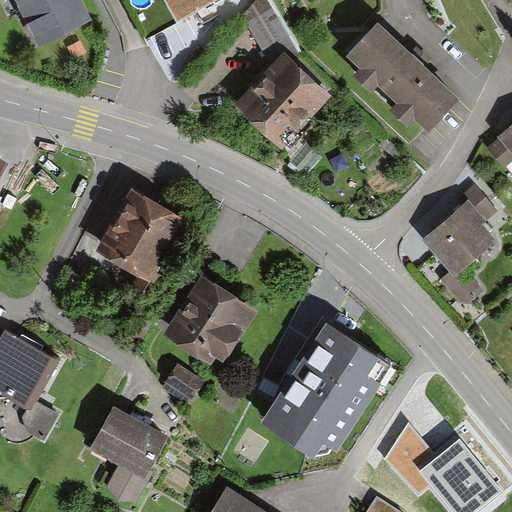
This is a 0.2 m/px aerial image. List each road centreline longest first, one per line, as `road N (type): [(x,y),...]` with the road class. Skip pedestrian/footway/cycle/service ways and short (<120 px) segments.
road 1 (residential): [(151,395),(124,358),(46,317),(40,303),(115,136)]
road 2 (tertiary): [(115,136),(277,203),(359,263)]
road 3 (residential): [(511,53),(446,171),(359,263)]
road 4 (residential): [(328,509),(433,340)]
road 5 (tertiary): [(433,340),(511,436)]
road 6 (tertiary): [(0,100),(115,136)]
